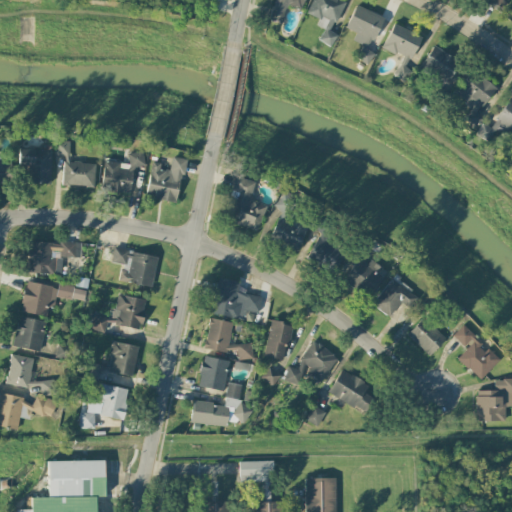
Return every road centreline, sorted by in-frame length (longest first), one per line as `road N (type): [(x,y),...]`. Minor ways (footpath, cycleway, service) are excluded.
road 1 (residential): [(431,394),(317,302),(241,260),(147,228),(0,216)]
road 2 (residential): [(216,137),(140,511)]
